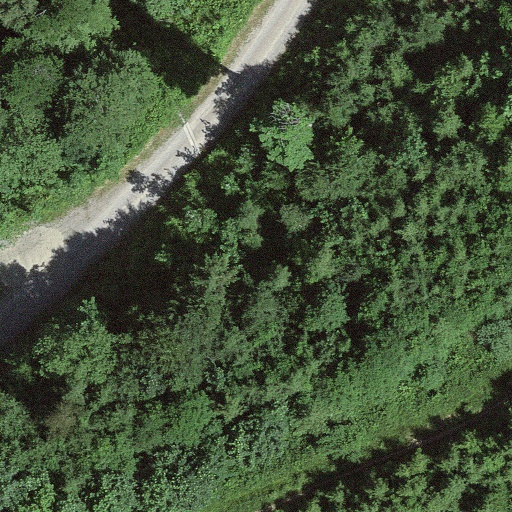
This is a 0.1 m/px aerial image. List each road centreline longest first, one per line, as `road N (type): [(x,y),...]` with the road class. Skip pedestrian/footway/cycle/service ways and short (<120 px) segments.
road 1 (track): [(0,349),(239,118),(307,0)]
road 2 (track): [(283,511),(511,406)]
